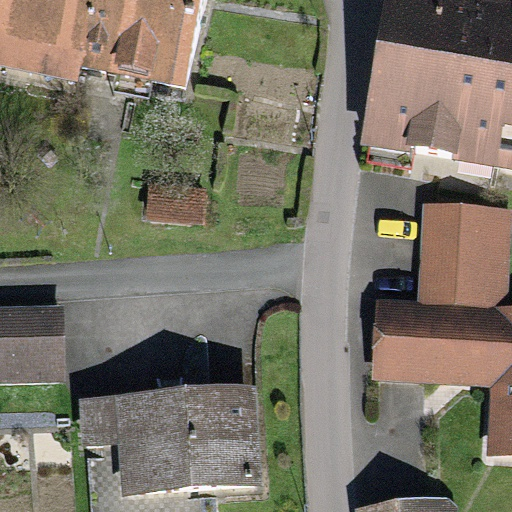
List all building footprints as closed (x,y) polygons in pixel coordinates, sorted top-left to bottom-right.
[(0,0),(0,51),(186,84),(200,0),(0,0)] [(511,7),(469,0),(394,0),(371,138),(511,162),(511,7)] [(421,310),(377,308),(374,382),(495,387),(492,457),(511,457),(511,314),(497,314),(502,210),(426,207),(421,310)] [(64,315),(0,316),(0,378),(65,377),(64,315)] [(253,398),(80,406),(82,445),(122,443),(123,479),(256,473),(253,398)]
